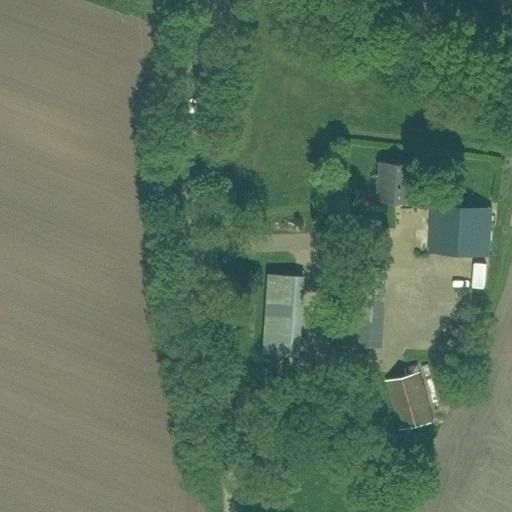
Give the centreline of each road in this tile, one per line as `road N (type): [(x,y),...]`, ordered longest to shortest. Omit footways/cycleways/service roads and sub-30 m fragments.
road 1 (unclassified): [(225,0),(202,66),(198,181),(234,511)]
road 2 (unclassified): [(511,71),(369,0)]
